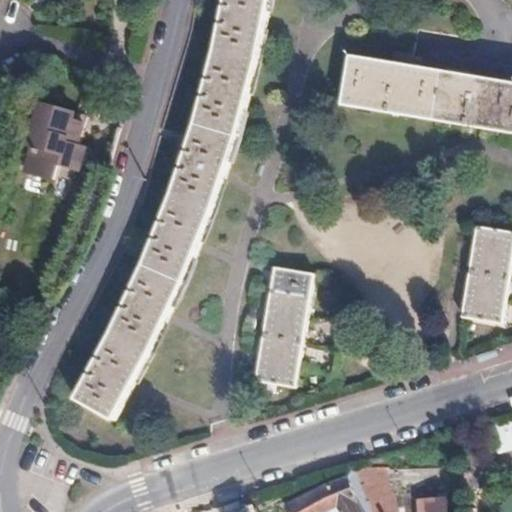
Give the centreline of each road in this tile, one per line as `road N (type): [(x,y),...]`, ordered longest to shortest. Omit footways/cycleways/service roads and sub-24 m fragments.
road 1 (residential): [(105,511),(139,494),(511,382)]
road 2 (residential): [(154,80),(103,245),(20,406),(0,473)]
road 3 (residential): [(154,80),(0,33)]
